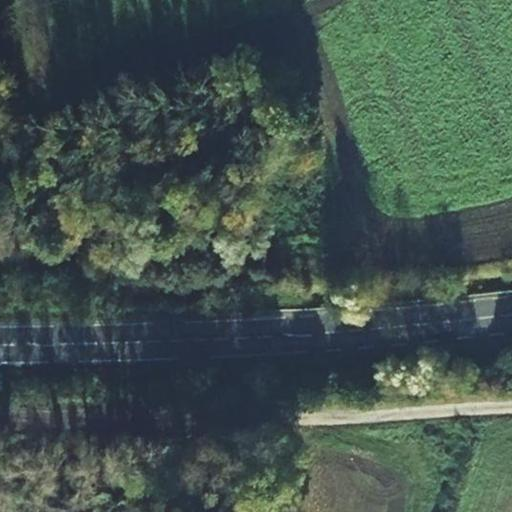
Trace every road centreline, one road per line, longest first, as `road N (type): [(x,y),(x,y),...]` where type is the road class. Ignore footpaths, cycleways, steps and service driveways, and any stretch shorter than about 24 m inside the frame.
road 1 (secondary): [(0,343),(278,335),(511,315)]
road 2 (track): [(0,426),(316,422),(511,409)]
